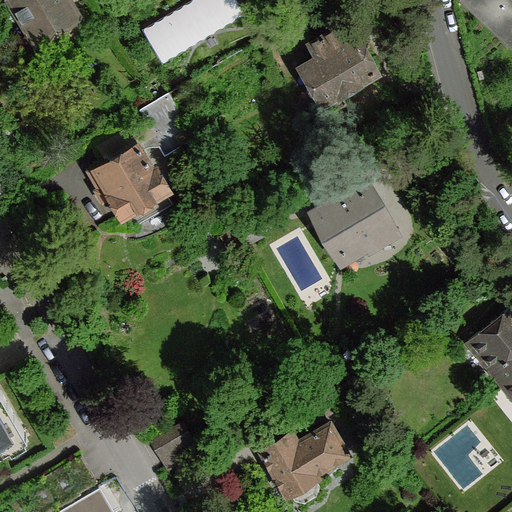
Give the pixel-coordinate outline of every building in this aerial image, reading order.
[(69,0),(11,0),(36,43),(79,17),(69,0)] [(234,0),(207,0),(151,34),(163,53),(239,8),(234,0)] [(511,0),(462,0),(511,46),(511,0)] [(285,24),(280,27),(287,40),(307,29),(300,16),(285,24)] [(319,57),(304,67),(331,112),(347,103),(341,94),(362,82),(360,80),(378,70),(359,36),(346,42),(339,28),(312,44),(319,57)] [(193,78),(170,91),(182,113),(206,99),(193,78)] [(182,113),(170,91),(155,101),(142,108),(155,130),(182,113)] [(190,126),(182,113),(155,130),(163,144),(190,126)] [(30,131),(24,120),(11,128),(17,138),(30,131)] [(107,160),(90,170),(101,189),(107,185),(124,215),(127,213),(134,225),(174,201),(139,144),(109,162),(107,160)] [(367,187),(323,213),(343,247),(387,223),(367,187)] [(270,230),(261,216),(237,230),(246,245),(270,230)] [(505,383),(511,377),(511,306),(472,338),(495,367),(493,369),(505,383)] [(333,377),(312,389),(323,407),(343,395),(333,377)] [(0,452),(29,436),(0,387),(0,452)] [(293,432),(264,449),(288,490),(318,473),(317,471),(349,452),(331,421),(299,440),(293,432)] [(191,438),(182,423),(154,439),(163,454),(164,453),(190,438),(191,438)] [(198,451),(190,438),(164,453),(172,466),(198,451)] [(89,466),(81,453),(44,475),(61,502),(97,480),(89,466)]
